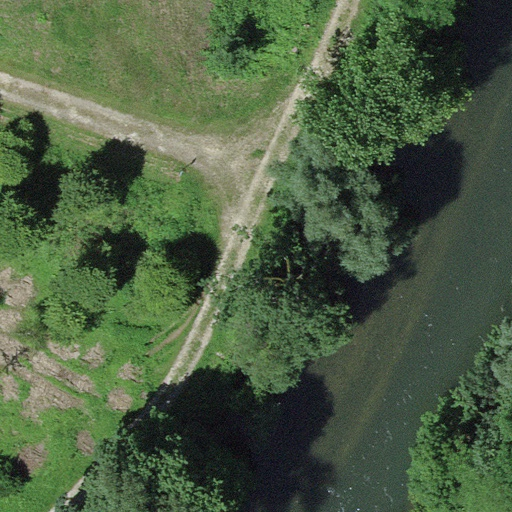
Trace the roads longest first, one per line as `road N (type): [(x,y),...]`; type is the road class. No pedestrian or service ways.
road 1 (track): [(350,0),(176,384),(68,511)]
road 2 (track): [(270,174),(0,90)]
